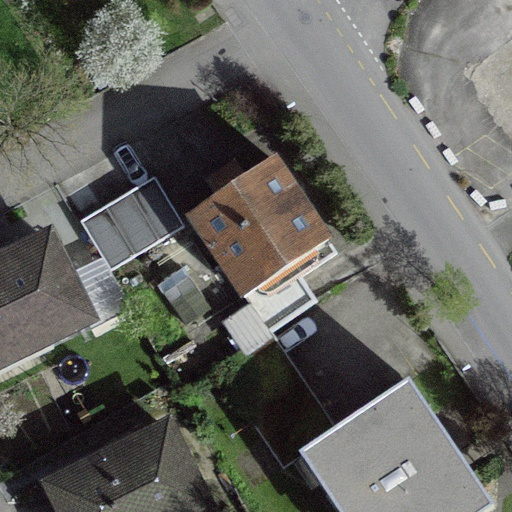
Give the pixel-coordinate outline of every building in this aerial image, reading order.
[(247,310),(222,327),(240,354),(263,339),(312,305),(296,282),(332,258),(270,165),(239,186),(230,174),(206,190),(214,203),(187,222),(247,310)] [(77,226),(107,275),(181,231),(151,182),(77,226)] [(0,362),(83,322),(44,244),(23,255),(20,253),(12,257),(0,262),(0,362)] [(308,451),(329,437),(263,339),(240,354),(213,373),(280,472),(308,451)] [(329,437),(308,451),(330,483),(318,491),(331,511),(489,511),(491,511),(447,447),(405,385),(329,437)] [(163,432),(143,442),(139,439),(131,444),(113,453),(113,457),(48,490),(59,511),(200,511),(202,511),(163,432)]
